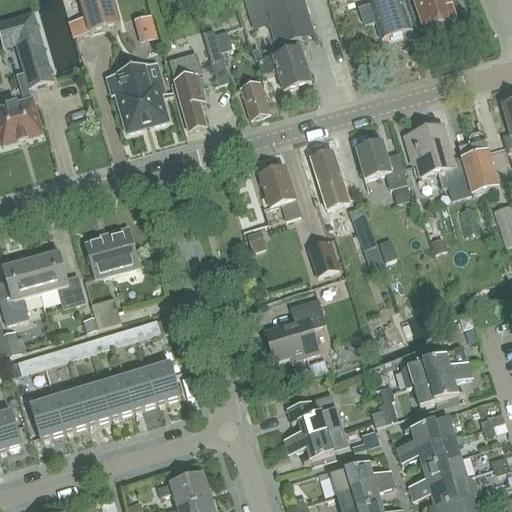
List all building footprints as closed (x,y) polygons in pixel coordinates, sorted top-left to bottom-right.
[(79,0),(90,37),(121,28),(112,0),(79,0)] [(233,0),(251,56),(315,37),(303,0),(233,0)] [(367,0),(382,43),(412,33),(401,0),(393,0),(382,4),(381,0),(367,0)] [(412,0),(424,32),(432,29),(432,31),(449,26),(448,24),(457,21),(450,1),(454,0),(412,0)] [(24,104),(0,111),(0,142),(3,151),(18,146),(18,147),(20,146),(26,144),(26,145),(28,144),(28,143),(43,139),(33,102),(32,102),(29,93),(54,85),(33,17),(0,26),(0,38),(4,52),(16,49),(24,76),(16,79),(24,104)] [(217,40),(222,57),(232,53),(227,36),(217,40)] [(218,46),(206,49),(212,70),(224,66),(218,46)] [(258,64),(263,79),(277,74),(284,95),(312,86),(301,53),(274,61),(273,59),(258,64)] [(197,57),(169,65),(189,136),(207,131),(200,108),(209,105),(205,93),(202,93),(198,78),(202,77),(197,57)] [(117,79),(107,81),(112,101),(116,100),(127,137),(169,125),(162,100),(166,99),(157,67),(147,70),(147,69),(116,78),(117,79)] [(251,125),(266,120),(271,119),(260,86),(241,93),(251,125)] [(508,157),(511,156),(511,106),(503,109),(511,140),(504,142),(508,157)] [(442,130),(406,141),(411,158),(415,157),(422,181),(438,177),(443,195),(449,193),(453,205),(471,200),(465,177),(456,179),(454,172),(442,130)] [(499,192),(482,138),(478,135),(469,138),(467,143),(470,153),(459,156),(473,200),(499,192)] [(390,195),(394,194),(407,190),(399,159),(387,162),(383,147),(356,154),(365,185),(386,179),(390,195)] [(312,164),(322,196),(332,193),(336,206),(348,202),(333,157),(312,164)] [(270,213),(282,209),(287,225),(302,220),(286,172),(260,180),(270,213)] [(407,190),(394,194),(397,206),(411,202),(407,190)] [(511,207),(493,214),(506,251),(511,249),(511,207)] [(111,243),(86,250),(96,284),(112,280),(111,276),(138,269),(127,234),(110,239),(111,243)] [(249,256),(267,251),(263,239),(246,244),(249,256)] [(340,275),(331,247),(308,255),(317,283),(340,275)] [(34,266),(31,267),(40,300),(58,295),(63,314),(85,308),(78,282),(65,285),(58,259),(49,262),(48,258),(45,256),(35,259),(33,262),(34,266)] [(3,274),(10,301),(0,303),(0,308),(6,330),(28,324),(23,304),(40,300),(31,267),(27,268),(26,264),(23,262),(14,265),(12,268),(13,272),(3,274)] [(338,283),(312,290),(316,303),(342,296),(338,283)] [(92,307),(98,332),(120,326),(114,301),(92,307)] [(313,332),(326,328),(319,304),(290,312),(295,326),(266,335),(276,367),(303,359),(304,362),(320,357),(313,332)] [(160,336),(157,324),(133,331),(137,343),(160,336)] [(137,343),(133,331),(110,338),(113,350),(137,343)] [(14,338),(3,341),(9,363),(26,358),(22,342),(16,344),(14,338)] [(113,350),(110,338),(87,345),(90,357),(113,350)] [(90,357),(87,345),(63,352),(67,364),(90,357)] [(413,389),(469,372),(466,364),(462,350),(460,349),(444,354),(445,358),(407,370),(413,389)] [(63,352),(40,359),(44,371),(67,364),(63,352)] [(40,359),(18,365),(22,378),(44,371),(40,359)] [(170,369),(147,376),(156,408),(179,401),(170,369)] [(471,381),(469,372),(413,389),(419,409),(457,398),(454,386),(471,381)] [(147,376),(123,383),(133,415),(156,408),(147,376)] [(123,383),(100,390),(110,422),(133,415),(123,383)] [(379,400),(389,397),(387,389),(376,392),(379,400)] [(100,390),(77,397),(87,429),(110,422),(100,390)] [(77,397),(54,404),(64,436),(87,429),(77,397)] [(381,408),(392,404),(389,397),(379,400),(381,408)] [(303,437),(284,443),(287,450),(343,433),(333,402),(289,416),(292,427),(299,425),(303,437)] [(64,436),(54,404),(31,411),(40,443),(64,436)] [(373,424),(383,421),(381,413),(371,416),(373,424)] [(483,432),(494,429),(505,426),(502,417),(491,419),(492,422),(481,425),(483,432)] [(11,418),(0,420),(0,455),(21,450),(11,418)] [(385,427),(383,421),(373,424),(375,430),(385,427)] [(398,450),(400,458),(455,441),(449,421),(411,433),(414,445),(398,450)] [(494,429),(483,432),(485,440),(496,437),(494,429)] [(287,450),(289,458),(307,452),(311,463),(349,452),(343,433),(287,450)] [(419,461),(422,472),(460,461),(455,441),(400,458),(403,466),(419,461)] [(493,464),(495,471),(510,467),(508,460),(493,464)] [(409,488),(411,497),(466,481),(460,461),(422,472),(426,483),(409,488)] [(330,479),(336,499),(391,482),(389,474),(372,479),(368,467),(330,479)] [(495,471),(497,479),(511,474),(511,473),(510,467),(495,471)] [(203,479),(158,493),(161,502),(173,499),(177,511),(183,511),(211,504),(203,479)] [(431,500),(434,511),(472,500),(466,481),(411,497),(414,505),(431,500)] [(336,499),(340,511),(364,511),(380,507),(377,495),(394,490),(391,482),(336,499)] [(304,500),(294,503),(296,511),(298,511),(307,509),(304,500)] [(475,511),(472,500),(434,511),(475,511)]
